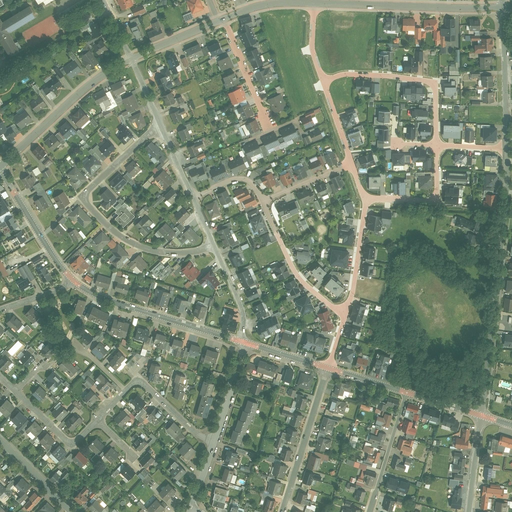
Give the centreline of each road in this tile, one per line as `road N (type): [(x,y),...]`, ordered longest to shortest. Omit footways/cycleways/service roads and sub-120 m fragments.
road 1 (residential): [(482,415),(507,149)]
road 2 (residential): [(211,244),(194,252),(148,249),(118,235),(84,197),(159,124)]
road 3 (tertiary): [(502,7),(313,2)]
road 4 (residential): [(72,280),(120,304),(240,340)]
road 5 (residential): [(437,145),(432,80),(352,72),(322,80)]
road 6 (tertiary): [(130,58),(83,89),(0,166)]
road 7 (residential): [(328,368),(281,511)]
road 8 (residential): [(507,149),(502,7)]
road 9 (residential): [(344,311),(295,270),(262,200)]
road 10 (residential): [(0,168),(72,280)]
road 11 (residential): [(369,511),(406,392)]
road 12 (residential): [(364,199),(434,198),(437,145)]
